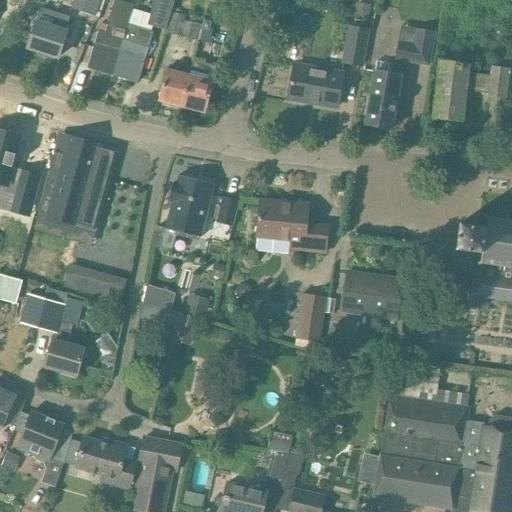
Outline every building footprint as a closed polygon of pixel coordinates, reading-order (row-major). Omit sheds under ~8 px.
[(74,0),(72,9),(95,16),(100,0),(74,0)] [(98,30),(89,60),(99,64),(98,68),(113,73),(124,38),(128,24),(134,6),(114,0),(105,32),(98,30)] [(165,30),(173,0),(154,0),(147,26),(165,32),(165,30)] [(356,2),(353,16),(372,20),(372,19),(369,19),(371,5),(356,2)] [(69,17),(41,8),(28,48),(40,52),(41,56),(52,60),(55,57),(58,58),(67,31),(65,30),(69,17)] [(199,41),(203,25),(184,21),(185,15),(170,11),(165,33),(199,41)] [(369,31),(372,20),(353,16),(353,17),(354,17),(352,29),(349,29),(344,64),(360,66),(360,64),(365,47),(367,31),(369,31)] [(124,38),(113,73),(128,78),(130,73),(140,76),(154,32),(149,31),(128,24),(124,38)] [(209,27),(203,25),(199,41),(206,43),(209,27)] [(398,40),(394,59),(429,65),(435,32),(415,28),(413,43),(398,40)] [(182,107),(194,60),(190,75),(166,69),(158,101),(182,107)] [(194,60),(182,107),(206,114),(218,66),(194,60)] [(402,66),(377,61),(366,124),(392,129),(402,66)] [(508,70),(492,68),(491,76),(468,73),(469,65),(441,62),(440,70),(439,82),(438,81),(434,113),(462,117),(465,91),(489,94),(489,96),(505,98),(508,70)] [(342,74),(295,65),(289,99),(336,108),(342,74)] [(0,183),(6,185),(4,192),(4,193),(5,193),(16,196),(14,204),(31,208),(40,177),(22,172),(21,176),(19,176),(16,175),(10,174),(20,137),(0,131),(0,183)] [(42,199),(37,216),(45,218),(75,227),(75,226),(95,232),(102,207),(102,206),(105,195),(106,195),(106,193),(105,193),(106,192),(108,182),(109,182),(110,180),(108,180),(109,176),(111,168),(113,168),(114,167),(112,166),(113,161),(115,154),(117,155),(118,151),(118,150),(100,145),(98,145),(98,143),(70,136),(70,137),(67,145),(58,142),(42,199)] [(214,184),(179,175),(177,184),(173,183),(169,201),(173,202),(166,229),(158,227),(153,246),(172,251),(177,232),(200,237),(209,203),(214,184)] [(238,202),(223,198),(217,222),(233,226),(238,202)] [(258,236),(256,251),(289,255),(289,249),(300,250),(306,251),(325,253),(328,226),(327,226),(327,227),(307,225),(309,205),(260,200),(258,220),(257,236),(258,236)] [(489,218),(486,214),(484,216),(487,219),(486,227),(460,223),(457,249),(482,253),(481,261),(477,263),(479,265),(482,263),(483,263),(482,266),(483,266),(482,276),(475,275),(472,295),(476,296),(480,297),(480,296),(494,298),(494,299),(497,299),(511,301),(511,220),(508,220),(509,216),(506,215),(505,220),(489,218)] [(215,264),(213,276),(222,278),(225,266),(215,264)] [(369,314),(374,277),(347,273),(342,310),(369,314)] [(401,281),(374,277),(369,314),(396,317),(401,281)] [(28,294),(20,323),(43,329),(55,332),(53,340),(46,367),(76,376),(84,349),(67,344),(72,325),(61,321),(64,311),(63,310),(65,304),(68,293),(47,287),(44,298),(28,294)] [(210,300),(188,294),(183,312),(205,318),(210,300)] [(323,297),(301,294),(294,339),(317,343),(323,297)] [(326,298),(324,312),(333,313),(335,299),(326,298)] [(144,303),(141,318),(165,324),(169,309),(144,303)] [(416,311),(403,309),(401,320),(414,322),(416,311)] [(180,324),(193,328),(196,320),(182,316),(180,324)] [(116,347),(107,333),(94,343),(103,356),(116,347)] [(202,364),(200,374),(215,377),(217,367),(202,364)] [(211,396),(215,377),(200,374),(195,393),(211,396)] [(338,375),(331,386),(338,390),(343,388),(348,381),(338,375)] [(25,401),(0,389),(0,429),(1,430),(9,411),(19,415),(25,401)] [(390,393),(374,497),(452,509),(453,508),(471,511),(470,511),(508,511),(511,493),(511,426),(485,422),(485,423),(466,420),(469,405),(390,393)] [(25,431),(17,449),(34,456),(35,460),(43,463),(47,462),(49,462),(49,461),(63,467),(64,463),(71,440),(60,435),(64,425),(32,412),(25,431)] [(71,440),(64,463),(76,466),(76,467),(103,475),(102,479),(101,479),(100,480),(130,489),(138,462),(124,458),(128,446),(112,442),(111,446),(101,443),(84,438),(82,443),(71,440)] [(181,446),(144,438),(139,462),(141,462),(130,508),(147,511),(163,511),(172,470),(176,471),(181,446)] [(261,511),(263,506),(275,509),(277,503),(281,488),(285,472),(289,453),(273,451),(263,492),(228,483),(220,511),(261,511)] [(1,469),(10,472),(16,455),(7,452),(1,469)] [(289,511),(320,511),(324,497),(295,490),(294,491),(289,511)] [(185,495),(182,506),(202,510),(204,499),(185,495)]
